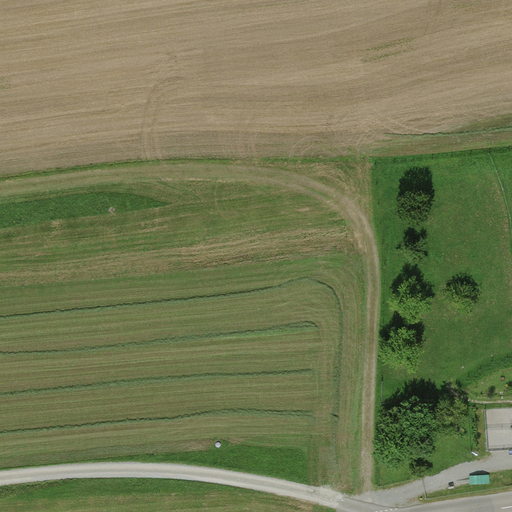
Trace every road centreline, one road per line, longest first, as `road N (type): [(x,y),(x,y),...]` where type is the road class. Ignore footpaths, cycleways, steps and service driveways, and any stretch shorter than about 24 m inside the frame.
road 1 (track): [(269,178),(330,194),(367,228),(379,267),(369,511)]
road 2 (track): [(351,511),(340,502),(205,473),(93,470),(0,481)]
